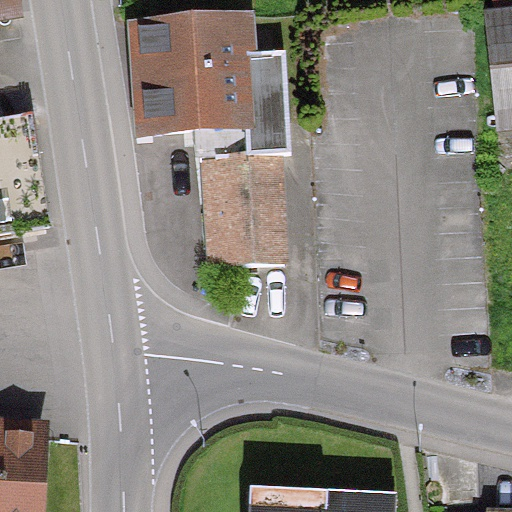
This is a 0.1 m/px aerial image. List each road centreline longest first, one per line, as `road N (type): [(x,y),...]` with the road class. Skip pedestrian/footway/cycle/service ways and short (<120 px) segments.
road 1 (residential): [(118,360),(220,362),(511,426)]
road 2 (tertiary): [(118,360),(64,0)]
road 3 (tertiary): [(124,511),(118,360)]
